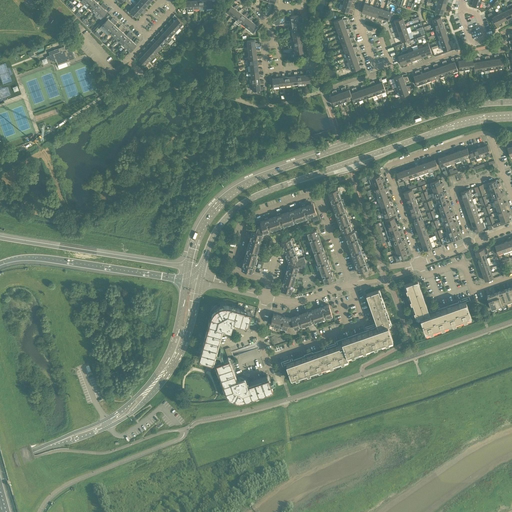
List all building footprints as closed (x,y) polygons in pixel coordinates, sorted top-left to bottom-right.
[(93,11),(99,4),(97,2),(99,0),(95,0),(89,7),(93,11)] [(148,5),(142,0),(139,0),(137,3),(144,9),(148,5)] [(103,8),(106,5),(103,3),(101,6),(99,4),(93,11),(97,14),(103,8)] [(144,9),(137,3),(134,7),(140,13),(144,9)] [(349,11),(350,7),(343,4),(341,10),(348,12),(352,14),(353,11),(351,11),(350,11),(349,11)] [(108,7),(106,5),(103,8),(97,14),(101,18),(107,11),(105,10),(108,7)] [(236,9),(239,6),(237,5),(236,6),(236,7),(235,9),(231,5),(226,12),(231,16),(236,9)] [(140,13),(134,7),(130,11),(137,17),(140,13)] [(236,19),(241,13),(244,10),(242,8),(241,10),(241,11),(240,12),(236,9),(231,16),(236,19)] [(511,15),(508,9),(503,11),(506,19),(508,22),(510,21),(509,19),(508,19),(508,18),(511,15)] [(391,12),(385,10),(383,18),(388,20),(391,12)] [(506,19),(503,11),(497,14),(501,21),(503,25),(505,24),(504,22),(503,22),(502,21),(506,19)] [(239,25),(241,23),(246,17),(249,14),(247,12),(245,14),(246,15),(245,16),(241,13),(236,19),(234,22),(239,25)] [(501,21),(497,14),(492,17),(495,24),(497,28),(499,27),(498,25),(497,25),(497,23),(501,21)] [(176,19),(173,22),(179,28),(183,23),(177,18),(174,15),(173,17),(174,18),(175,18),(176,19)] [(251,20),(251,21),(253,18),(252,16),(250,18),(251,19),(250,20),(246,17),(241,23),(246,27),(251,20)] [(432,19),(434,24),(442,21),(441,16),(432,19)] [(394,20),(396,26),(405,23),(403,17),(394,20)] [(113,22),(115,20),(113,18),(110,20),(108,19),(102,25),(106,29),(113,22)] [(110,33),(117,26),(115,24),(117,22),(115,20),(113,22),(106,29),(110,33)] [(175,32),(179,28),(173,22),(170,20),(168,21),(170,23),(171,23),(172,23),(169,27),(175,32)] [(255,24),(251,21),(251,20),(246,27),(251,31),(250,32),(253,34),(258,27),(255,25),(256,25),(258,21),(256,20),(255,21),(256,23),(255,24)] [(349,23),(348,21),(344,22),(335,25),(337,30),(346,27),(345,23),(346,24),(349,23)] [(444,26),(442,21),(434,24),(436,29),(444,26)] [(406,28),(405,23),(396,26),(398,31),(406,28)] [(175,32),(169,27),(166,24),(165,26),(166,27),(167,27),(168,28),(165,32),(170,37),(175,32)] [(120,30),(123,27),(121,25),(118,28),(117,26),(110,33),(114,36),(120,30)] [(446,31),(444,26),(436,29),(438,35),(446,31)] [(118,40),(124,33),(123,32),(125,29),(123,27),(120,30),(114,36),(118,40)] [(408,33),(406,28),(398,31),(400,36),(408,33)] [(172,39),(170,37),(165,32),(162,29),(160,31),(162,32),(163,32),(164,33),(160,36),(166,42),(168,44),(172,39)] [(352,32),(351,30),(347,31),(339,34),(340,39),(349,36),(348,32),(349,33),(352,32)] [(448,37),(446,31),(438,35),(439,40),(448,37)] [(128,37),(131,34),(129,32),(126,35),(124,33),(118,40),(122,44),(128,37)] [(410,38),(408,33),(400,36),(402,41),(410,38)] [(126,47),(132,41),(131,39),(133,36),(131,34),(128,37),(122,44),(126,47)] [(162,46),(166,42),(160,36),(157,34),(156,35),(157,37),(158,37),(159,37),(156,41),(162,46)] [(450,42),(448,37),(439,40),(441,45),(450,42)] [(162,46),(156,41),(153,38),(151,40),(153,41),(154,41),(155,42),(152,45),(158,51),(162,46)] [(134,42),(132,41),(126,47),(130,51),(136,44),(139,41),(137,39),(134,42)] [(355,41),(354,39),(350,40),(342,43),(343,48),(352,45),(351,41),(352,41),(352,42),(355,41)] [(452,47),(450,42),(441,45),(443,50),(452,47)] [(154,55),(158,51),(152,45),(149,43),(147,45),(149,46),(150,46),(151,47),(148,50),(154,55)] [(429,44),(423,46),(426,55),(432,53),(429,44)] [(58,65),(76,59),(76,58),(72,47),(66,49),(64,46),(49,52),(50,55),(46,56),(47,57),(48,59),(50,61),(53,62),(56,61),(58,65)] [(426,55),(423,46),(418,48),(421,57),(426,55)] [(156,57),(154,55),(148,50),(145,47),(143,49),(145,50),(146,50),(147,51),(143,55),(149,60),(151,62),(156,57)] [(358,50),(358,48),(354,49),(345,52),(347,57),(355,54),(354,50),(355,50),(356,51),(358,50)] [(421,57),(418,48),(413,50),(416,58),(421,57)] [(416,58),(413,50),(408,52),(411,60),(416,58)] [(145,65),(149,60),(143,55),(141,52),(139,54),(140,55),(142,55),(143,56),(139,59),(145,65)] [(411,60),(408,52),(403,54),(406,62),(411,60)] [(406,62),(403,54),(398,56),(401,64),(406,62)] [(362,59),(361,57),(357,59),(348,62),(350,66),(359,63),(357,59),(358,59),(359,60),(362,59)] [(453,72),(450,63),(446,64),(446,63),(447,62),(446,60),(444,61),(445,64),(448,73),(453,72)] [(444,75),(441,66),(437,67),(438,66),(437,63),(435,64),(436,68),(439,76),(444,75)] [(435,78),(432,69),(428,71),(428,70),(429,69),(428,67),(426,67),(427,71),(430,80),(435,78)] [(426,81),(423,73),(419,74),(419,73),(420,72),(419,70),(417,70),(418,74),(421,83),(426,81)] [(397,87),(406,84),(404,80),(405,80),(406,81),(408,80),(408,78),(404,79),(395,82),(397,87)] [(381,92),(378,83),(374,85),(374,84),(374,83),(373,81),(372,81),(373,85),(376,94),(381,92)] [(372,95),(368,87),(365,88),(364,87),(365,86),(365,84),(363,84),(364,88),(367,97),(372,95)] [(345,87),(343,87),(344,91),(348,100),(352,98),(350,93),(351,93),(349,89),(345,91),(345,90),(346,89),(345,87)] [(363,99),(360,90),(356,91),(356,90),(356,87),(354,88),(355,92),(358,100),(363,99)] [(412,89),(411,87),(407,88),(398,91),(400,96),(409,93),(408,89),(409,90),(412,89)] [(343,101),(340,93),(336,94),(336,93),(337,92),(336,90),(334,91),(335,94),(338,103),(343,101)] [(483,143),(482,144),(485,155),(490,153),(487,144),(484,145),(483,143)] [(469,156),(468,151),(467,148),(464,149),(463,147),(461,147),(465,158),(469,156)] [(474,147),(472,147),(476,158),(477,161),(481,159),(480,156),(477,148),(474,149),(474,147)] [(460,160),(457,151),(454,152),(453,150),(451,151),(455,161),(460,160)] [(450,163),(447,154),(444,156),(443,153),(442,154),(446,165),(450,163)] [(446,165),(442,154),(440,154),(441,157),(438,158),(441,166),(446,165)] [(433,169),(429,158),(427,159),(428,161),(425,162),(428,171),(433,169)] [(431,158),(429,158),(433,169),(438,167),(435,159),(431,160),(431,158)] [(428,171),(425,162),(422,163),(421,161),(419,162),(423,173),(428,171)] [(418,174),(415,166),(412,167),(411,165),(410,165),(413,176),(418,174)] [(409,178),(406,169),(403,170),(402,168),(400,169),(404,179),(409,178)] [(370,184),(373,183),(384,180),(383,178),(381,179),(380,175),(369,179),(370,184)] [(384,181),(384,180),(373,183),(374,188),(383,185),(382,182),(384,181)] [(432,188),(443,184),(442,182),(440,183),(439,180),(430,183),(432,188)] [(487,183),(489,188),(500,184),(499,182),(497,183),(496,180),(487,183)] [(443,185),(443,184),(432,188),(434,192),(442,189),(441,186),(443,185)] [(500,185),(500,184),(489,188),(491,192),(499,189),(498,186),(500,185)] [(346,186),(339,188),(341,194),(348,191),(346,186)] [(331,202),(333,207),(343,203),(338,187),(330,190),(331,193),(328,194),(330,199),(329,199),(330,202),(331,202)] [(388,191),(387,189),(376,193),(378,198),(386,195),(385,191),(388,191)] [(402,196),(403,198),(414,194),(412,189),(403,192),(404,195),(402,196)] [(459,196),(460,198),(471,194),(469,189),(460,192),(462,195),(459,196)] [(447,195),(446,193),(435,197),(437,202),(446,199),(444,196),(447,195)] [(504,195),(503,193),(492,197),(494,202),(502,199),(501,196),(504,195)] [(391,200),(390,199),(380,202),(381,207),(390,204),(389,201),(391,200)] [(417,204),(415,199),(407,202),(408,205),(406,206),(406,207),(417,204)] [(474,204),(472,199),(464,202),(465,205),(463,206),(463,207),(474,204)] [(347,215),(343,203),(333,207),(335,211),(333,212),(334,215),(336,214),(337,219),(347,215)] [(440,212),(449,209),(448,206),(450,205),(449,203),(439,207),(440,212)] [(507,205),(506,203),(496,207),(497,212),(506,209),(505,206),(507,205)] [(302,207),(297,209),(301,219),(316,213),(314,206),(311,207),(310,204),(305,206),(305,205),(302,206),(302,207)] [(394,210),(394,208),(383,212),(385,217),(393,214),(392,211),(394,210)] [(420,213),(419,208),(410,211),(411,215),(409,215),(410,217),(420,213)] [(477,213),(476,208),(467,211),(468,215),(466,215),(467,217),(477,213)] [(301,219),(297,209),(293,210),(292,209),(289,210),(290,211),(285,213),(288,223),(301,219)] [(288,223),(285,213),(280,215),(280,213),(277,214),(277,216),(272,217),(276,228),(288,223)] [(453,214),(453,213),(442,217),(444,221),(452,218),(451,215),(453,214)] [(510,213),(499,217),(501,221),(500,222),(501,225),(509,222),(508,219),(509,219),(508,215),(510,214),(510,213)] [(352,228),(347,215),(337,219),(339,224),(338,224),(339,227),(340,227),(342,232),(352,228)] [(276,228),(272,217),(268,219),(267,218),(264,219),(265,220),(260,222),(261,226),(257,227),(262,232),(263,232),(276,228)] [(384,226),(398,222),(397,220),(395,221),(394,217),(382,221),(384,226)] [(424,223),(422,218),(414,221),(415,224),(412,225),(413,227),(424,223)] [(481,223),(479,218),(471,221),(472,224),(469,225),(470,227),(481,223)] [(398,223),(398,222),(384,226),(386,231),(397,227),(396,224),(398,223)] [(457,224),(456,222),(445,226),(447,231),(456,228),(455,225),(457,224)] [(483,222),(481,223),(470,227),(471,228),(473,228),(474,231),(485,227),(483,222)] [(262,233),(262,232),(257,227),(256,231),(252,230),(250,235),(249,235),(248,238),(250,238),(248,243),(259,246),(262,233)] [(398,230),(397,227),(386,231),(387,236),(401,231),(400,229),(398,230)] [(427,233),(426,228),(417,231),(418,234),(416,235),(416,236),(427,233)] [(306,233),(311,245),(321,242),(319,237),(320,237),(319,234),(318,234),(316,229),(306,233)] [(347,241),(349,246),(359,242),(355,230),(344,233),(346,238),(345,239),(346,242),(347,241)] [(402,233),(401,231),(387,236),(389,241),(401,237),(399,233),(402,233)] [(460,234),(460,232),(449,236),(451,241),(459,238),(458,234),(460,234)] [(402,240),(401,237),(389,241),(391,246),(394,245),(405,241),(404,239),(402,240)] [(431,242),(429,237),(420,240),(421,244),(419,244),(420,246),(431,242)] [(283,250),(284,252),(294,248),(291,238),(281,242),(282,247),(281,247),(282,250),(283,250)] [(405,242),(405,241),(394,245),(395,249),(404,246),(403,243),(405,242)] [(503,252),(499,241),(497,242),(498,244),(495,245),(498,254),(503,252)] [(507,250),(504,242),(501,243),(500,241),(499,241),(503,252),(507,250)] [(323,247),(321,242),(311,245),(315,258),(325,254),(324,249),(325,249),(324,246),(323,247)] [(363,255),(359,242),(349,246),(351,251),(349,251),(350,254),(352,254),(353,258),(363,255)] [(255,259),(259,246),(248,243),(247,248),(246,248),(245,251),(246,251),(245,256),(255,259)] [(474,257),(485,253),(488,252),(486,247),(483,248),(474,251),(476,255),(473,255),(474,257)] [(298,259),(294,248),(284,252),(285,254),(284,255),(285,258),(286,257),(288,262),(289,263),(299,263),(306,262),(304,257),(298,259)] [(408,252),(408,250),(397,254),(399,259),(407,256),(406,253),(408,252)] [(327,259),(325,254),(315,258),(319,270),(330,267),(328,262),(329,261),(328,259),(327,259)] [(368,268),(363,255),(353,258),(355,263),(354,264),(355,267),(356,266),(358,271),(368,268)] [(251,272),(255,259),(245,256),(243,261),(242,260),(241,263),(243,264),(241,269),(251,272)] [(488,263),(487,258),(478,261),(479,264),(477,265),(477,267),(488,263)] [(304,268),(306,262),(299,263),(289,263),(288,264),(287,269),(285,269),(284,272),(286,272),(284,277),(295,280),(298,267),(304,268)] [(331,272),(330,267),(319,270),(324,283),(334,279),(332,274),(334,274),(333,271),(331,272)] [(492,273),(490,268),(481,271),(482,274),(480,275),(481,276),(492,273)] [(493,278),(492,273),(481,276),(481,278),(484,277),(485,281),(493,278)] [(291,293),(295,280),(284,277),(283,282),(282,281),(281,284),(282,285),(281,290),(291,293)] [(404,285),(408,296),(422,292),(418,280),(404,285)] [(511,300),(507,289),(502,290),(506,302),(507,304),(506,302),(511,300)] [(366,294),(370,306),(383,301),(379,290),(366,294)] [(506,302),(502,290),(497,292),(501,304),(502,306),(501,304),(506,302)] [(426,303),(422,292),(408,296),(412,308),(426,303)] [(501,304),(497,292),(492,294),(496,306),(497,308),(496,306),(501,304)] [(496,306),(492,294),(487,296),(491,308),(491,309),(492,309),(491,308),(496,306)] [(387,313),(383,301),(370,306),(374,317),(387,313)] [(458,305),(455,306),(460,321),(463,319),(464,320),(466,319),(467,320),(472,319),(466,302),(458,304),(458,305)] [(429,315),(426,303),(412,308),(416,319),(420,318),(429,315)] [(321,307),(316,309),(319,319),(332,315),(329,304),(324,306),(323,305),(320,306),(321,307)] [(222,360),(224,360),(222,353),(223,350),(223,349),(223,348),(222,348),(221,348),(220,348),(220,349),(219,352),(215,351),(222,327),(226,328),(226,327),(227,327),(227,328),(228,327),(228,328),(229,328),(230,328),(230,327),(230,326),(231,325),(232,324),(233,321),(247,325),(248,320),(252,321),(253,321),(253,320),(254,320),(254,319),(254,318),(253,318),(249,317),(251,312),(229,306),(227,305),(226,305),(225,305),(224,305),(222,305),(221,306),(220,306),(218,307),(217,308),(216,309),(215,309),(214,310),(213,311),(213,313),(212,314),(212,315),(211,316),(199,358),(212,362),(215,354),(220,355),(222,360)] [(460,321),(455,306),(450,307),(447,308),(447,309),(443,310),(449,327),(453,325),(453,324),(456,323),(456,322),(460,321)] [(319,319),(316,309),(311,311),(311,309),(308,310),(308,312),(303,313),(307,323),(319,319)] [(158,350),(143,310),(127,316),(144,361),(152,358),(158,350)] [(449,327),(443,310),(439,311),(436,312),(436,313),(432,314),(437,329),(441,327),(441,328),(444,327),(444,328),(449,327)] [(307,323),(303,313),(299,315),(298,314),(295,315),(296,316),(291,318),(290,318),(290,336),(296,333),(294,328),(307,323)] [(391,324),(387,313),(374,317),(378,329),(382,327),(391,324)] [(290,336),(290,318),(289,318),(284,316),(284,315),(281,314),(281,316),(276,314),(275,317),(272,316),(270,324),(286,328),(285,334),(290,336)] [(432,314),(429,315),(420,318),(425,333),(429,331),(430,332),(433,331),(433,330),(437,329),(432,314)] [(387,325),(382,327),(378,329),(372,331),(370,331),(376,347),(377,346),(385,343),(389,342),(393,340),(387,325)] [(376,347),(370,331),(369,332),(361,335),(361,334),(359,335),(364,351),(366,350),(366,352),(375,349),(375,347),(376,347)] [(364,351),(359,335),(357,336),(349,339),(349,338),(342,341),(343,345),(348,360),(353,358),(352,355),(355,354),(363,351),(364,351)] [(348,360),(343,345),(336,347),(332,349),(337,364),(341,362),(341,363),(344,362),(344,361),(348,360)] [(337,364),(332,349),(328,350),(324,351),(321,353),(327,370),(331,368),(330,367),(333,366),(333,365),(337,364)] [(327,370),(321,353),(316,354),(313,355),(309,357),(314,372),(318,371),(321,370),(322,372),(327,370)] [(314,372),(309,357),(305,358),(302,359),(298,361),(304,378),(308,376),(308,375),(311,374),(310,373),(314,372)] [(229,358),(224,360),(217,362),(227,391),(227,392),(228,393),(228,394),(229,395),(230,396),(231,397),(232,397),(234,398),(235,399),(236,399),(238,400),(239,400),(240,400),(241,400),(243,400),(244,399),(245,399),(273,389),(271,384),(275,383),(275,382),(275,381),(275,380),(274,380),(273,380),(270,381),(268,377),(248,384),(247,380),(246,380),(245,380),(246,379),(245,379),(245,378),(244,378),(244,377),(243,377),(242,377),(242,378),(241,377),(241,378),(240,377),(236,378),(229,358)] [(304,378),(298,361),(294,362),(286,364),(292,381),(296,380),(299,379),(299,380),(304,378)]
